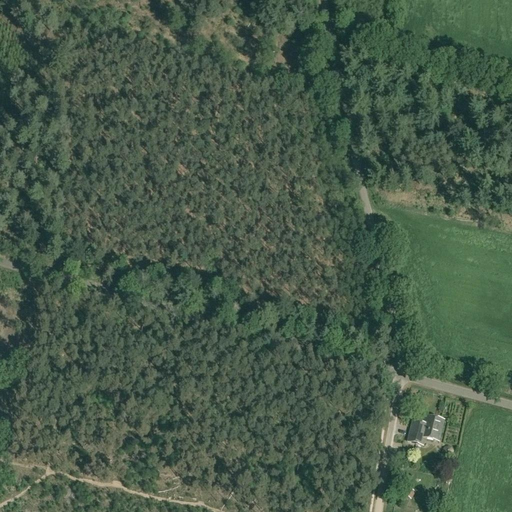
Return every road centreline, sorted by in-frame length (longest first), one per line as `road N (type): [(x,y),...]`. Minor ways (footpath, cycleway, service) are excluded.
road 1 (unclassified): [(401,374),(0,263)]
road 2 (unclassified): [(401,374),(321,0)]
road 3 (track): [(401,374),(377,511)]
